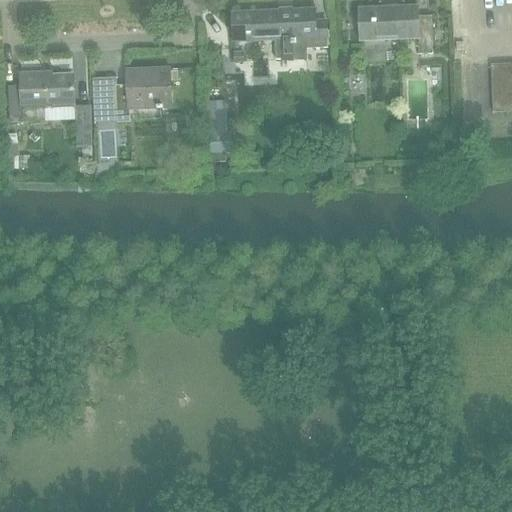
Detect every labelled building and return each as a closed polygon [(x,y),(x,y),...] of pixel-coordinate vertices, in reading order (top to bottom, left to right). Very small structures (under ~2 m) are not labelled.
[(418,54),(432,54),(430,15),(418,16),(418,7),(358,8),(360,41),(417,39),(418,54)] [(306,50),(327,49),(326,22),(313,23),(313,11),(232,14),(233,41),(255,40),(255,36),(279,35),(280,60),(307,59),(306,50)] [(243,54),(232,54),(233,63),(243,63),(243,54)] [(503,88),(502,64),(490,65),(491,89),(503,88)] [(511,64),(502,64),(503,88),(511,87),(511,64)] [(129,110),(171,108),(169,68),(125,70),(126,93),(115,94),(116,122),(129,122),(129,110)] [(22,107),(73,104),(72,76),(45,77),(45,74),(20,75),(20,87),(7,88),(9,123),(23,123),(22,107)] [(511,87),(503,88),(504,112),(511,111),(511,87)] [(492,112),(504,112),(503,88),(491,89),(492,112)] [(92,125),(77,126),(77,145),(92,145),(92,125)] [(210,133),(211,152),(230,151),(229,133),(210,133)] [(17,145),(5,145),(6,158),(18,158),(17,145)]
